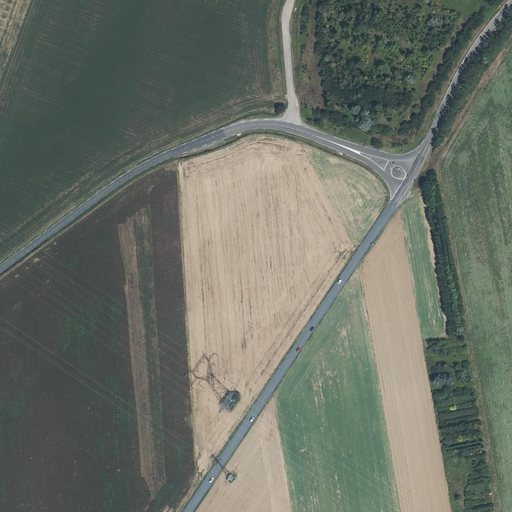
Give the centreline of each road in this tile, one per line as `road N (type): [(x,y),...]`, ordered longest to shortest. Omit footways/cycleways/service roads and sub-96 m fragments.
road 1 (tertiary): [(0,270),(112,188),(233,130),(275,125),(357,153)]
road 2 (secondary): [(188,511),(399,195)]
road 3 (secondary): [(419,163),(469,59),(511,6)]
road 4 (track): [(399,195),(418,190),(495,65)]
